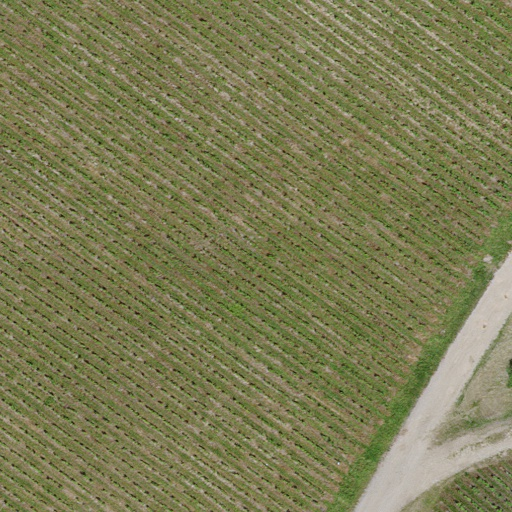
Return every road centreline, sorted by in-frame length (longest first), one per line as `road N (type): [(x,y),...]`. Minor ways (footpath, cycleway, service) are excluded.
road 1 (track): [(376,511),(511,290)]
road 2 (track): [(511,432),(396,474)]
